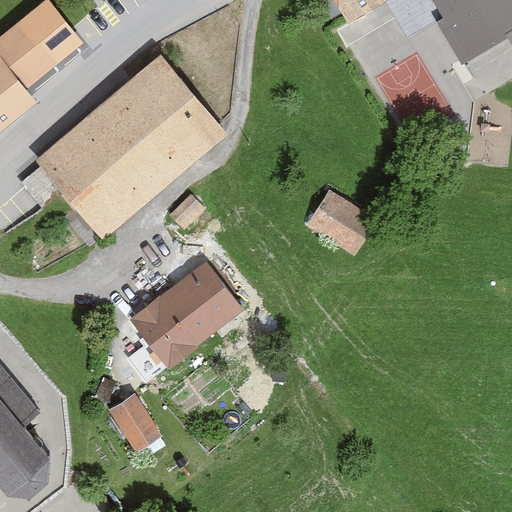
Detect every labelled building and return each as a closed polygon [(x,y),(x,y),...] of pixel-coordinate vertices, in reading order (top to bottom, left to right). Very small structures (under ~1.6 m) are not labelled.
[(0,54),(29,89),(85,42),(49,0),(43,0),(0,36),(0,54)] [(330,0),(347,27),(391,0),(330,0)] [(511,0),(429,0),(457,71),(506,44),(511,58),(511,0)] [(29,89),(0,54),(0,130),(37,101),(29,89)] [(156,61),(30,167),(94,243),(220,138),(156,61)] [(362,216),(317,189),(295,225),(340,252),(362,216)] [(184,192),(164,213),(180,228),(200,207),(187,195),(184,192)] [(193,256),(108,321),(145,370),(230,305),(193,256)] [(0,363),(0,485),(8,494),(30,497),(51,480),(50,459),(23,427),(41,412),(0,363)] [(121,389),(94,404),(119,448),(146,434),(121,389)]
